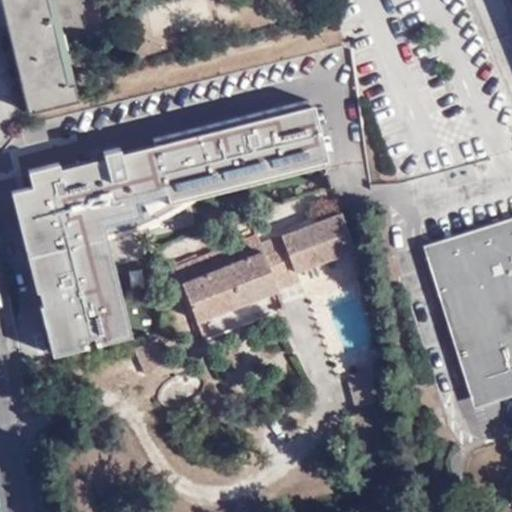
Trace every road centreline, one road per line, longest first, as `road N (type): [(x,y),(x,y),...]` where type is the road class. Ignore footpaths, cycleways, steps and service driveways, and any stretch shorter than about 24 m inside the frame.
road 1 (unknown): [(394,217),(355,208),(344,188),(334,99),(310,78),(0,168)]
road 2 (unknown): [(394,217),(453,423),(511,419)]
